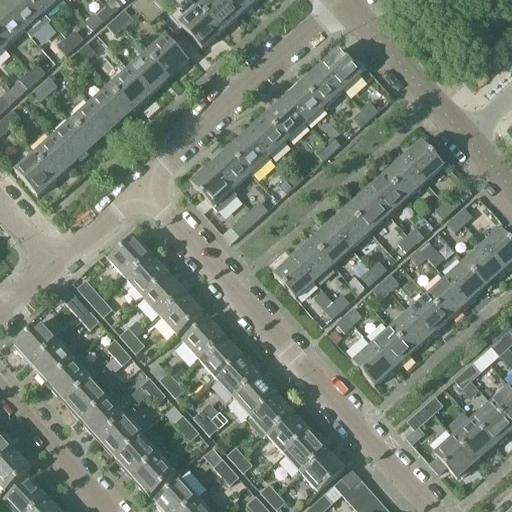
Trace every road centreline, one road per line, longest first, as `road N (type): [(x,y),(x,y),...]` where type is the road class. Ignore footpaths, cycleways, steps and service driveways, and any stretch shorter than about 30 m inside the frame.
road 1 (residential): [(435,511),(142,187)]
road 2 (residential): [(142,187),(340,0)]
road 3 (residential): [(465,138),(341,0)]
road 4 (residential): [(108,511),(0,387)]
